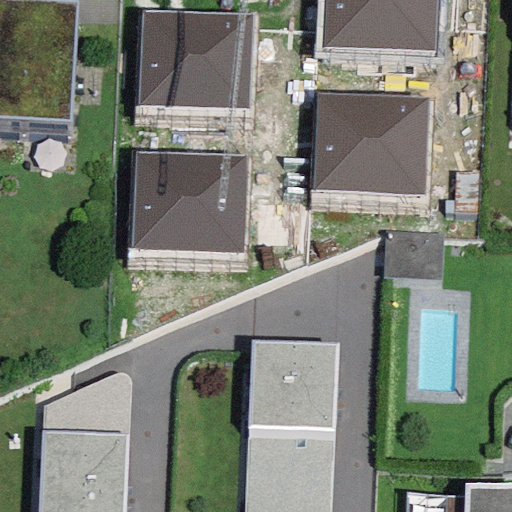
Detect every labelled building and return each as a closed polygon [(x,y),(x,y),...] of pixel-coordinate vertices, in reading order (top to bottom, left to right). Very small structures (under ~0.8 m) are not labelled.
[(45,0),(0,0),(0,117),(69,121),(76,2),(45,0)] [(434,0),(321,0),(320,45),(433,49),(434,0)] [(254,14),(141,10),(137,107),(250,111),(254,14)] [(421,197),(426,100),(315,94),(310,192),(421,197)] [(247,159),(133,154),(129,249),(242,254),(247,159)] [(442,247),(387,247),(387,295),(441,296),(442,247)] [(339,345),(251,340),(246,429),(333,433),(339,345)] [(43,406),(42,433),(126,436),(127,378),(123,374),(115,375),(43,406)] [(328,511),(333,433),(246,429),(241,511),(328,511)] [(42,433),(39,433),(35,511),(122,511),(126,436),(42,433)] [(511,511),(511,487),(466,486),(464,511),(511,511)] [(448,511),(447,502),(409,508),(410,511),(448,511)]
